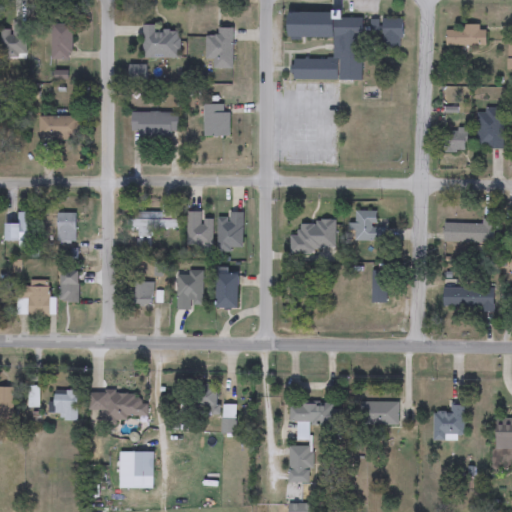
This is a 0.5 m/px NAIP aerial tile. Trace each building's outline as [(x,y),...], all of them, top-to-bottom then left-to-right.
[(362,81),(292,80),(292,60),(334,60),(334,38),(289,38),(289,13),(335,13),(334,21),(363,22),(362,81)] [(402,19),(402,50),(370,50),(370,19),(402,19)] [(26,23),(26,56),(0,56),(0,31),(12,31),(12,23),(26,23)] [(51,25),(72,25),(72,60),(51,60),(51,25)] [(486,27),(486,46),(447,46),(447,31),(464,31),(464,27),(486,27)] [(143,58),(143,28),(179,28),(179,58),(143,58)] [(206,61),(206,36),(216,36),(216,28),(232,29),(232,69),(213,69),(213,61),(206,61)] [(229,114),(229,137),(204,137),(204,106),(225,106),(225,114),(229,114)] [(503,110),(503,148),(477,148),(477,110),(503,110)] [(178,137),(132,137),(132,113),(178,113),(178,137)] [(78,139),(39,139),(39,117),(78,117),(78,139)] [(467,153),(441,153),(441,131),(467,131),(467,153)] [(152,228),(150,253),(137,252),(138,229),(127,228),(128,218),(143,219),(143,213),(164,214),(164,207),(178,208),(177,229),(152,228)] [(385,242),(355,242),(355,212),(376,212),(376,229),(385,229),(385,242)] [(5,224),(17,224),(17,213),(36,213),(36,247),(18,247),(18,242),(5,242),(5,224)] [(76,213),(76,243),(58,243),(58,213),(76,213)] [(188,213),(201,213),(201,220),(212,220),(212,251),(188,251),(188,213)] [(243,213),(243,251),(217,251),(217,218),(228,218),(228,213),(243,213)] [(495,244),(444,242),(445,223),(482,225),(482,219),(496,220),(495,244)] [(335,222),(335,254),(291,254),(291,237),(298,237),(298,222),(335,222)] [(78,302),(61,302),(61,271),(78,271),(78,302)] [(371,303),(371,271),(387,271),(387,303),(371,303)] [(239,309),(217,309),(217,274),(239,274),(239,309)] [(182,307),(182,278),(195,278),(195,307),(182,307)] [(134,305),(134,282),(154,282),(154,305),(134,305)] [(18,315),(18,286),(49,286),(49,298),(53,298),(53,315),(18,315)] [(444,309),(444,288),(493,288),(493,309),(444,309)] [(217,414),(197,414),(197,384),(217,384),(217,414)] [(28,387),(39,387),(39,408),(28,408),(28,387)] [(0,388),(12,388),(12,416),(0,416),(0,388)] [(77,391),(77,421),(62,421),(62,414),(48,414),(48,402),(53,402),(53,391),(77,391)] [(105,393),(141,393),(141,420),(105,420),(105,393)] [(398,402),(398,426),(359,426),(359,402),(398,402)] [(289,423),(289,404),(341,404),(341,425),(306,425),(306,440),(299,440),(299,432),(298,432),(298,423),(289,423)] [(222,433),(222,406),(235,406),(235,433),(222,433)] [(434,407),(464,407),(464,439),(434,439),(434,407)] [(511,450),(496,450),(496,420),(511,420),(511,450)] [(289,483),(289,447),(312,447),(312,483),(289,483)] [(134,487),(134,478),(119,478),(119,452),(153,452),(153,487),(134,487)]
